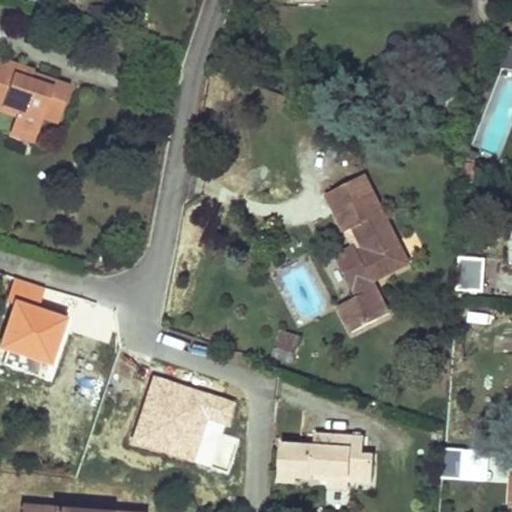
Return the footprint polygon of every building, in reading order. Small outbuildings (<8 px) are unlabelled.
[(511,41),(510,41),(499,71),(511,71),(511,41)] [(32,73),(0,61),(0,111),(14,116),(10,127),(35,136),(40,119),(56,125),(69,86),(53,80),(50,90),(28,83),(32,73)] [(35,136),(10,127),(8,133),(33,142),(35,136)] [(471,144),(460,140),(453,156),(465,161),(471,144)] [(406,266),(362,178),(324,198),(343,236),(358,227),(372,255),(358,263),(352,252),(334,261),(355,302),(338,311),(350,336),(387,317),(371,284),(406,266)] [(485,258),(459,258),(457,291),(483,292),(485,258)] [(45,289),(17,279),(6,306),(14,309),(0,347),(0,349),(51,368),(69,320),(38,308),(45,289)] [(272,347),(291,352),(296,337),(277,331),(272,347)] [(94,386),(61,376),(56,374),(50,393),(55,394),(88,405),(94,386)] [(234,400),(152,376),(132,442),(194,461),(206,420),(226,426),(234,400)] [(315,446),(281,443),(280,466),(298,468),(297,478),(330,481),(328,488),(355,490),(355,483),(377,485),(380,451),(364,449),(364,439),(316,434),(315,446)] [(236,446),(221,441),(213,464),(228,469),(236,446)] [(488,450),(449,447),(446,479),(485,482),(488,450)] [(298,468),(280,466),(279,481),(297,482),(297,478),(298,468)]
